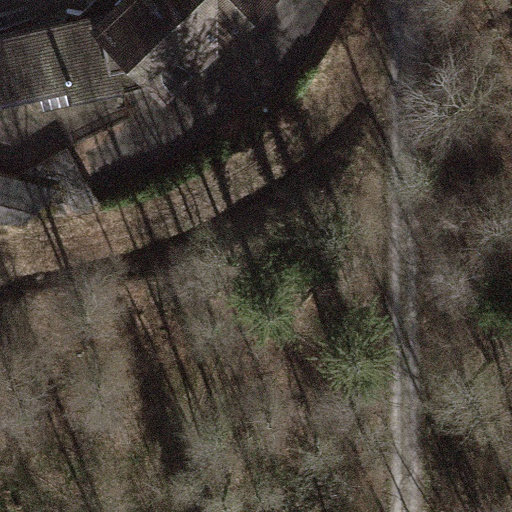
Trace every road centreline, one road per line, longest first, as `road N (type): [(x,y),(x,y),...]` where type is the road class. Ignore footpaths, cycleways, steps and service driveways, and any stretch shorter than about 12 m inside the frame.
road 1 (track): [(413,0),(405,7),(391,195),(407,511)]
road 2 (track): [(405,7),(295,146),(213,202),(92,246),(0,256)]
